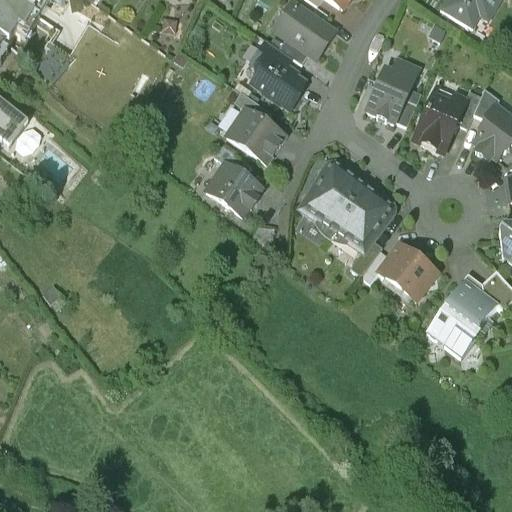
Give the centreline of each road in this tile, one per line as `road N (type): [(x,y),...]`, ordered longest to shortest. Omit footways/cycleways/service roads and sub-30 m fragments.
road 1 (residential): [(326,120),(283,204),(280,248)]
road 2 (residential): [(436,196),(456,186),(476,194),(483,214),(475,230),(455,236),(430,214)]
road 3 (residential): [(385,0),(326,120)]
road 4 (residential): [(326,120),(436,196)]
